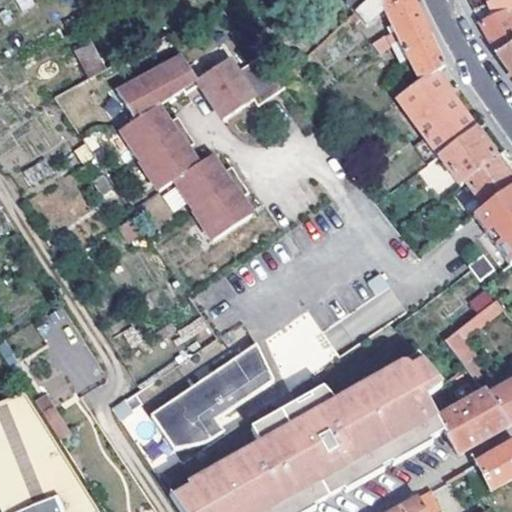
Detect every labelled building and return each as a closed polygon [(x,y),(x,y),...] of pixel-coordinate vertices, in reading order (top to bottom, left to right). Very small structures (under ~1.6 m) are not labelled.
[(12,0),(24,13),(37,1),(36,0),(12,0)] [(348,0),(357,13),(375,0),(348,0)] [(375,0),(357,13),(358,14),(368,29),(390,14),(420,81),(420,83),(433,74),(434,75),(443,67),(431,42),(411,0),(375,0)] [(511,0),(491,0),(486,2),(491,18),(511,9),(511,0)] [(498,56),(511,48),(511,9),(491,18),(477,24),(491,45),(498,56)] [(75,49),(86,77),(105,69),(93,42),(75,49)] [(511,75),(511,48),(498,56),(510,72),(511,75)] [(285,91),(276,78),(260,54),(234,72),(225,59),(194,81),(180,60),(167,69),(165,66),(117,99),(136,126),(120,137),(161,195),(175,185),(215,244),(254,218),(243,201),(251,196),(233,170),(225,176),(214,159),(199,169),(188,152),(196,147),(179,122),(171,127),(159,110),(183,94),(186,98),(200,88),(224,124),(254,103),(258,109),(285,91)] [(397,99),(425,139),(439,158),(475,131),(434,75),(433,74),(420,83),(420,81),(397,99)] [(495,159),(475,131),(439,158),(460,187),(466,182),(465,181),(495,159)] [(439,158),(425,139),(416,146),(430,164),(439,158)] [(511,186),(511,183),(495,159),(465,181),(466,182),(484,208),(511,186)] [(472,217),(483,233),(511,211),(511,186),(484,208),(472,217)] [(511,263),(511,211),(483,233),(509,266),(511,263)] [(133,217),(119,226),(130,243),(145,234),(133,217)] [(479,282),(494,270),(483,255),(467,267),(470,270),(479,282)] [(378,276),(363,287),(373,299),(387,289),(378,276)] [(486,289),(468,300),(474,312),(493,301),(486,289)] [(496,302),(454,336),(465,349),(507,315),(496,302)] [(465,349),(454,336),(445,343),(464,368),(469,373),(472,370),(466,362),(472,358),(465,349)] [(277,381),(255,348),(148,418),(172,453),(199,447),(206,445),(210,443),(212,442),(226,432),(219,420),(277,381)] [(410,372),(422,364),(416,356),(399,367),(402,366),(406,367),(408,369),(410,372)] [(342,491),(344,494),(384,472),(382,468),(391,464),(393,466),(432,445),(431,442),(445,433),(437,419),(425,399),(440,386),(422,364),(410,372),(408,369),(406,367),(402,366),(399,367),(336,402),(327,386),(314,393),(316,398),(287,414),(285,410),(255,426),(264,442),(194,480),(197,486),(178,496),(187,511),(311,511),(316,510),(315,506),(335,495),(342,491)] [(489,398),(510,426),(511,425),(511,384),(490,397),(489,398)] [(48,392),(36,398),(56,440),(69,434),(48,392)] [(449,442),(457,456),(482,442),(510,426),(489,398),(490,397),(486,392),(485,394),(437,419),(445,433),(450,442),(449,442)] [(314,393),(285,410),(287,414),(316,398),(314,393)] [(25,398),(0,407),(0,511),(95,511),(97,511),(25,398)] [(125,402),(113,409),(122,422),(133,415),(125,402)] [(511,444),(471,468),(465,471),(474,485),(485,479),(492,491),(511,479),(511,444)] [(197,486),(194,480),(175,490),(178,496),(197,486)] [(418,498),(425,511),(439,511),(428,492),(418,498)] [(425,511),(418,498),(409,503),(393,511),(425,511)]
